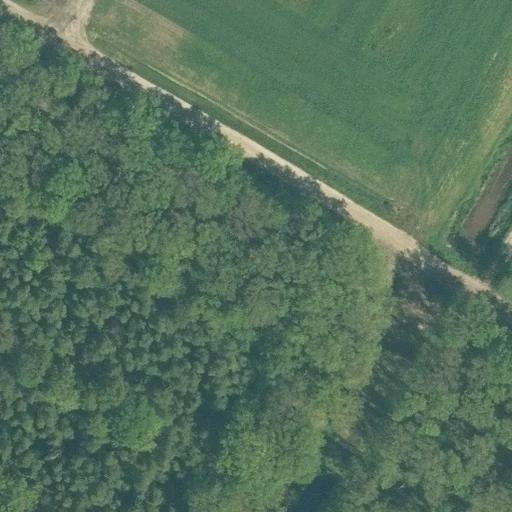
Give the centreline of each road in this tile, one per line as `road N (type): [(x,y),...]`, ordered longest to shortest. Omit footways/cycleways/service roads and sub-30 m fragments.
road 1 (track): [(511,303),(0,6)]
road 2 (track): [(268,511),(420,249)]
